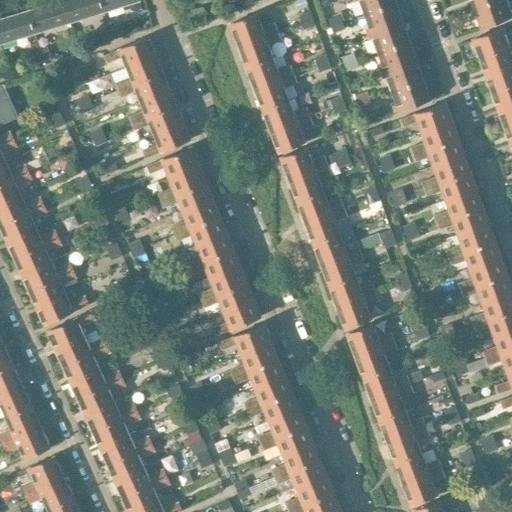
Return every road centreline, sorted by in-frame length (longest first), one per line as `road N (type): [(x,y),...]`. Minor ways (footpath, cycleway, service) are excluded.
road 1 (residential): [(364,511),(162,0)]
road 2 (residential): [(420,0),(511,253)]
road 3 (residential): [(0,276),(106,511)]
